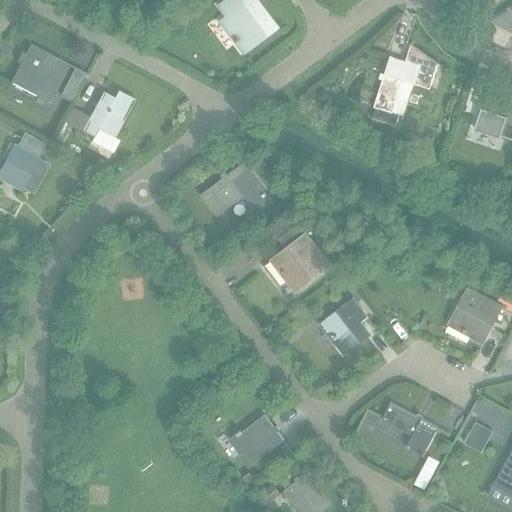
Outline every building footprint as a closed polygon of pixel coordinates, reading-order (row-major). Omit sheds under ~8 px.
[(278,28),(256,0),(226,0),(219,6),(227,17),(221,22),(236,43),(245,36),(252,47),(278,28)] [(402,79),(418,84),(426,59),(427,58),(410,44),(409,44),(410,45),(404,61),(390,56),(373,107),(375,108),(371,118),(397,127),(401,115),(392,112),(402,79)] [(30,45),(10,84),(50,104),(70,65),(30,45)] [(75,67),(60,97),(71,102),(86,73),(75,67)] [(102,91),(82,130),(94,136),(99,127),(115,135),(135,99),(117,90),(112,100),(106,97),(108,94),(102,91)] [(474,129),(500,139),(501,135),(511,138),(511,105),(488,97),(484,109),(481,108),(474,129)] [(17,148),(10,160),(7,158),(0,172),(0,177),(21,188),(22,187),(33,193),(48,165),(17,148)] [(267,195),(247,169),(243,163),(200,195),(217,216),(244,196),(257,213),(269,204),(264,197),(267,195)] [(290,214),(270,230),(284,246),(304,230),(290,214)] [(287,248),(271,260),(287,281),(288,280),(296,290),(322,271),(329,265),(305,234),(287,248)] [(359,234),(350,243),(354,248),(353,249),(360,256),(372,244),(365,237),(363,239),(359,234)] [(439,268),(428,276),(435,285),(445,278),(439,268)] [(470,289),(460,308),(457,307),(448,325),(470,337),(472,335),(483,341),(502,306),(470,289)] [(354,302),(338,314),(336,311),(319,324),(335,345),(337,344),(345,354),(370,334),(361,322),(366,318),(354,302)] [(382,420),(412,436),(406,448),(422,457),(437,428),(391,403),(382,420)] [(500,422),(485,413),(474,432),(490,441),(500,422)] [(284,440),(264,415),(233,440),(252,465),(284,440)] [(435,449),(429,461),(438,466),(445,454),(435,449)] [(511,505),(510,508),(511,509),(511,453),(495,486),(511,495),(511,505)] [(308,472),(283,491),(298,511),(320,511),(332,504),(308,472)] [(249,473),(239,480),(245,487),(254,480),(249,473)] [(419,473),(413,484),(424,489),(430,479),(419,473)] [(273,486),(258,497),(265,506),(280,495),(273,486)]
